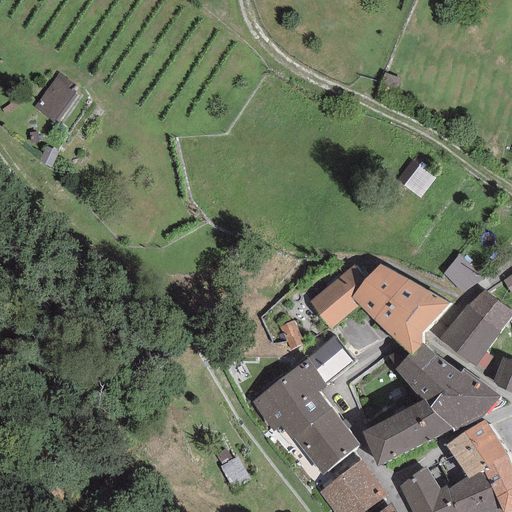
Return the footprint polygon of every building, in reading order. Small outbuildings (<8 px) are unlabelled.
[(67,76),(40,104),(66,128),(93,99),(67,76)] [(411,187),(426,198),(441,179),(425,167),(411,187)] [(459,254),(443,274),(461,295),(482,277),(459,254)] [(421,333),(449,303),(379,264),(366,280),(351,297),(359,305),(395,341),(409,354),(411,356),(422,344),(422,337),(421,333)] [(331,329),(359,305),(351,297),(366,280),(354,265),(309,301),(331,329)] [(511,273),(502,281),(511,295),(511,273)] [(466,306),(439,340),(475,367),(511,316),(511,311),(483,291),(466,306)] [(294,321),(279,327),(290,350),(304,343),(294,321)] [(352,362),(333,338),(307,358),(307,359),(326,383),(352,362)] [(409,354),(395,370),(395,371),(417,396),(423,400),(453,429),(455,431),(482,418),(500,396),(463,369),(461,373),(435,355),(422,344),(411,356),(409,354)] [(511,361),(502,357),(492,382),(511,392),(511,361)] [(307,359),(252,402),(272,432),(280,426),(291,440),(331,408),(318,392),(327,385),(326,383),(307,359)] [(453,429),(423,400),(362,432),(376,467),(453,429)] [(314,465),(322,475),(360,445),(331,408),(291,440),(312,466),(314,465)] [(464,432),(485,464),(506,455),(484,420),(464,432)] [(464,432),(445,445),(467,477),(468,479),(483,470),(487,467),(485,464),(464,432)] [(509,511),(511,511),(511,468),(506,455),(485,464),(487,467),(483,470),(501,511),(509,511)] [(362,460),(319,492),(334,511),(364,511),(388,495),(362,460)] [(399,486),(411,511),(455,511),(453,506),(447,490),(446,486),(440,490),(425,466),(399,486)] [(501,511),(483,470),(468,479),(467,477),(447,490),(453,506),(455,511),(501,511)]
